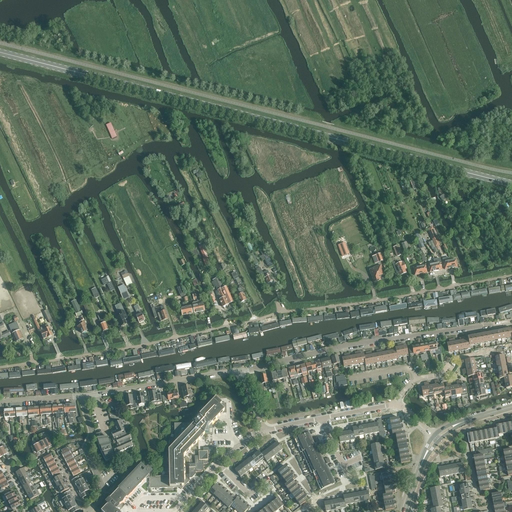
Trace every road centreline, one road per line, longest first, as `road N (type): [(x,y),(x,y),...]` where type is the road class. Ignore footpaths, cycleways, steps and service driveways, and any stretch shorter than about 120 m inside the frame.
road 1 (secondary): [(511,184),(0,52)]
road 2 (residential): [(0,368),(511,275)]
road 3 (residential): [(241,371),(511,320)]
road 4 (residential): [(83,396),(241,371)]
road 5 (unclassified): [(88,511),(103,488),(85,450),(91,431),(83,396)]
